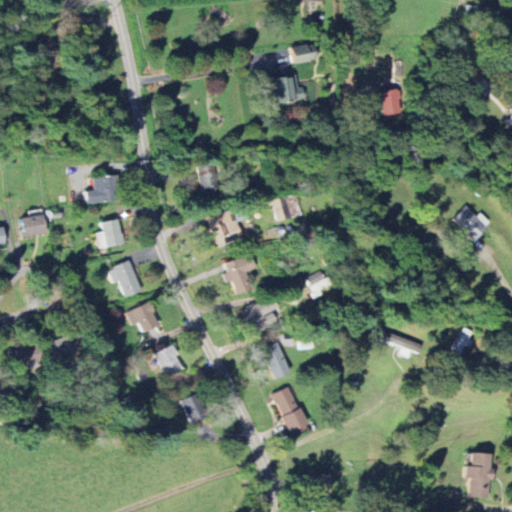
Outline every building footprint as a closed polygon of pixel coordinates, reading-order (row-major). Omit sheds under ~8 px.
[(293,64),(316,60),(313,44),(290,47),(293,64)] [(271,105),(306,102),(305,86),(297,87),(295,76),(268,79),(271,105)] [(85,204),(116,201),(114,175),(91,177),(92,191),(84,191),(85,204)] [(274,221),(301,216),(297,196),(270,201),(274,221)] [(204,216),(216,248),(242,238),(230,206),(204,216)] [(450,220),(471,242),(486,228),(464,206),(450,220)] [(23,237),(45,234),(43,215),(20,218),(23,237)] [(95,233),(98,249),(123,244),(118,219),(100,223),(102,232),(95,233)] [(230,282),(234,295),(251,289),(245,273),(255,269),(250,255),(223,265),(226,273),(221,275),(225,284),(230,282)] [(107,270),(112,284),(117,282),(123,298),(140,291),(129,261),(107,270)] [(328,289),(322,271),(305,276),(311,295),(328,289)] [(239,312),(253,334),(282,316),(270,295),(239,312)] [(130,326),(137,323),(141,333),(157,326),(149,304),(125,313),(130,326)] [(470,331),(463,328),(449,356),(457,359),(470,331)] [(272,380),(288,374),(276,343),(260,349),(272,380)] [(154,353),(163,377),(181,370),(172,346),(154,353)] [(7,351),(9,368),(35,365),(34,348),(7,351)] [(306,426),(289,387),(272,394),(288,434),(306,426)] [(199,393),(180,401),(189,424),(208,417),(199,393)] [(488,480),(492,480),(493,469),(489,469),(490,454),(470,452),(470,466),(464,465),(463,478),(468,478),(467,497),(487,498),(488,480)] [(331,474),(313,475),(314,499),(332,498),(331,474)]
